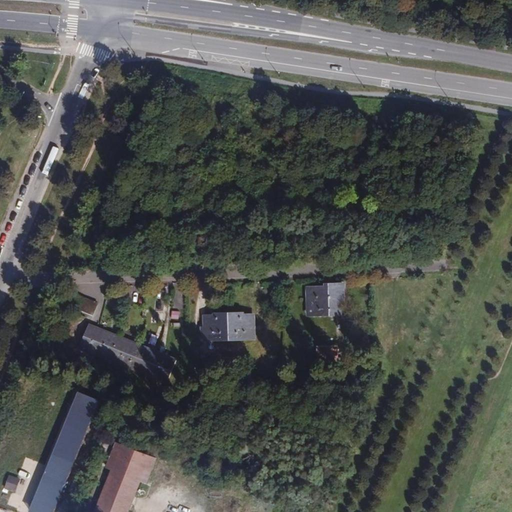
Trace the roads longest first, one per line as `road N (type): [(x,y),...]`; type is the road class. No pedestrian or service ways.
road 1 (residential): [(0,275),(481,268)]
road 2 (primary): [(103,28),(511,92)]
road 3 (primary): [(393,41),(367,49),(109,16)]
road 4 (unclassified): [(0,275),(67,110)]
road 5 (primary): [(393,41),(247,15)]
road 6 (primary): [(247,15),(114,0)]
road 7 (primary): [(511,64),(393,41)]
